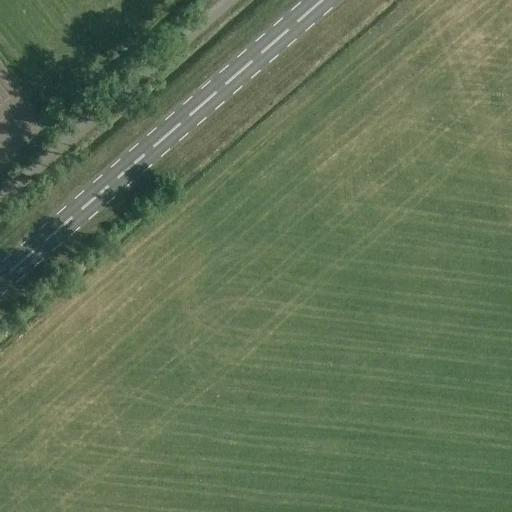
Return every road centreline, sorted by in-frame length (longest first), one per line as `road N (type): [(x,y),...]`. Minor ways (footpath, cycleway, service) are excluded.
road 1 (primary): [(0,284),(323,0)]
road 2 (unclassified): [(0,198),(228,0)]
